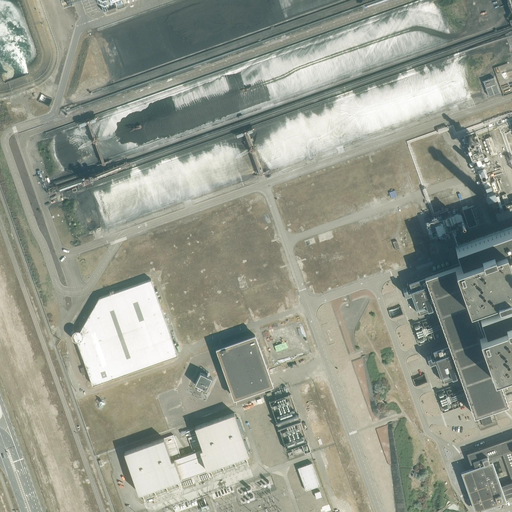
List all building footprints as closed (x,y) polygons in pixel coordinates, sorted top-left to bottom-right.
[(187,72),(194,69),(194,66),(193,63),(192,64),(189,64),(188,64),(181,64),(180,61),(177,61),(177,59),(176,57),(174,57),(174,76),(174,78),(180,76),(178,76),(188,72),(187,72)] [(488,96),(499,92),(494,78),(483,81),(488,96)] [(10,101),(36,92),(34,88),(28,90),(24,91),(20,93),(15,95),(8,97),(10,101)] [(476,134),(465,134),(486,200),(497,197),(495,190),(498,189),(496,183),(498,183),(497,181),(499,180),(499,179),(497,175),(502,174),(495,174),(494,172),(486,175),(486,172),(484,166),(488,165),(488,159),(486,154),(484,155),(483,153),(478,134),(478,139),(476,134)] [(491,155),(497,153),(491,137),(485,139),(491,155)] [(463,209),(469,227),(477,224),(471,206),(463,209)] [(440,216),(426,219),(431,239),(450,234),(450,232),(460,230),(461,233),(464,232),(463,229),(468,228),(464,211),(441,217),(440,216)] [(511,302),(477,314),(473,303),(500,294),(501,297),(508,295),(507,291),(511,289),(511,245),(500,249),(499,248),(406,281),(408,287),(411,293),(418,313),(435,307),(448,343),(431,350),(433,355),(435,361),(442,381),(459,375),(473,414),(508,401),(497,371),(511,366),(511,302)] [(178,355),(151,279),(99,298),(84,324),(83,324),(79,330),(78,330),(77,330),(76,330),(75,331),(74,331),(73,332),(72,333),(72,334),(72,335),(72,336),(72,337),(72,338),(73,339),(74,340),(75,341),(76,341),(82,357),(83,357),(92,385),(178,355)] [(272,383),(270,378),(268,372),(256,340),(257,340),(256,338),(255,335),(217,348),(234,397),(272,384),(272,383)] [(286,341),(275,345),(277,351),(288,347),(286,341)] [(205,392),(211,379),(200,374),(194,386),(198,388),(197,391),(200,392),(201,390),(205,392)] [(165,438),(124,453),(139,494),(140,495),(142,495),(145,501),(180,489),(178,482),(183,480),(194,476),(209,471),(211,470),(213,477),(248,464),(246,458),(251,456),(250,454),(235,413),(196,427),(198,435),(189,438),(194,452),(187,455),(181,457),(173,435),(165,438)] [(304,436),(298,421),(301,420),(299,414),(279,414),(275,416),(277,419),(277,424),(278,428),(280,428),(285,441),(285,442),(287,446),(294,444),(295,444),(300,442),(306,442),(306,440),(304,435),(304,436)] [(489,414),(482,416),(480,417),(483,426),(492,422),(489,414)] [(511,436),(466,453),(471,467),(465,469),(460,471),(474,511),(480,509),(506,500),(505,498),(511,495),(511,436)] [(320,485),(312,463),(297,468),(305,490),(320,485)] [(423,482),(425,477),(414,472),(412,477),(423,482)]
